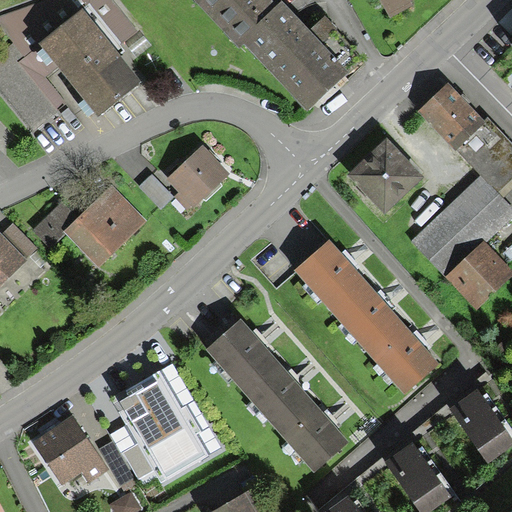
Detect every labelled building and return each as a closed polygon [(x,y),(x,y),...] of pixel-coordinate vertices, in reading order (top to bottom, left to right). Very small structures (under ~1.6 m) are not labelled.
[(139,30),(114,0),(40,0),(0,15),(0,28),(12,42),(0,51),(0,88),(33,130),(69,101),(50,77),(59,69),(98,117),(143,81),(122,55),(126,51),(121,44),(139,30)] [(289,0),(197,0),(300,98),(344,52),(289,0)] [(379,0),(390,16),(416,0),(379,0)] [(511,44),(491,69),(511,87),(511,44)] [(444,87),(416,112),(447,145),(474,118),(444,87)] [(474,118),(447,145),(480,177),(496,193),(511,176),(511,149),(477,115),(474,118)] [(382,139),(344,176),(383,217),(421,180),(382,139)] [(174,196),(187,211),(230,173),(204,145),(166,178),(179,192),(174,196)] [(153,174),(140,186),(161,208),(174,196),(153,174)] [(511,224),(511,208),(480,177),(412,245),(479,310),(496,293),(470,267),(511,224)] [(149,221),(112,184),(81,213),(65,196),(32,228),(48,245),(65,229),(102,267),(149,221)] [(0,238),(0,283),(23,260),(0,238)] [(332,238),(295,270),(403,396),(440,363),(332,238)] [(240,318),(205,349),(314,470),(349,439),(240,318)] [(182,407),(161,371),(117,397),(167,481),(211,455),(198,434),(204,431),(188,404),(182,407)] [(446,403),(486,459),(511,441),(511,428),(479,381),(446,403)] [(34,443),(64,484),(80,472),(88,483),(108,468),(71,417),(34,443)] [(383,461),(418,511),(430,511),(454,495),(415,439),(383,461)] [(133,478),(113,441),(100,449),(120,485),(133,478)] [(138,443),(123,453),(139,479),(155,469),(138,443)] [(313,507),(316,511),(364,511),(345,485),(313,507)] [(129,491),(110,504),(115,511),(133,511),(140,508),(129,491)] [(211,511),(258,511),(247,492),(211,511)]
